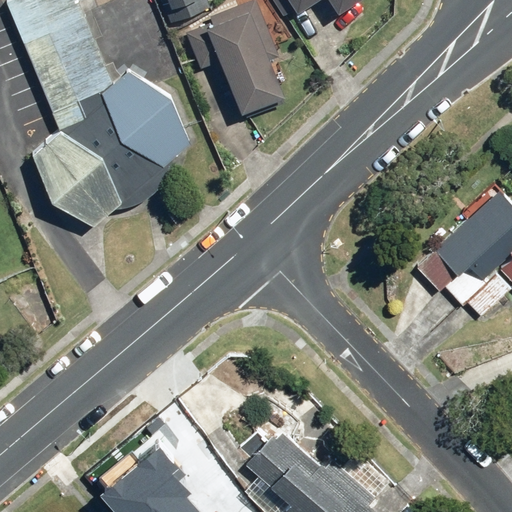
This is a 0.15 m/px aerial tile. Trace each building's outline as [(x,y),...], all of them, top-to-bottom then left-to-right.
[(112,71),(82,0),(24,0),(7,7),(55,123),(26,154),(39,193),(85,219),(122,189),(139,196),(165,174),(162,156),(186,137),(165,93),(126,66),(112,71)] [(159,0),(169,22),(208,7),(204,0),(159,0)] [(276,58),(252,0),(246,0),(206,16),(208,22),(182,32),(196,69),(212,63),(233,116),(278,98),(264,62),(276,58)] [(272,0),(284,18),(312,0),(318,0),(328,16),(353,0),(272,0)] [(511,206),(493,187),(410,266),(435,291),(440,286),(459,306),(463,302),(478,317),(510,286),(511,287),(511,206)] [(362,511),(389,482),(352,450),(338,466),(328,457),(320,466),(273,426),(239,464),(252,476),(238,492),(261,511),(362,511)] [(244,511),(199,448),(146,486),(126,511),(244,511)]
